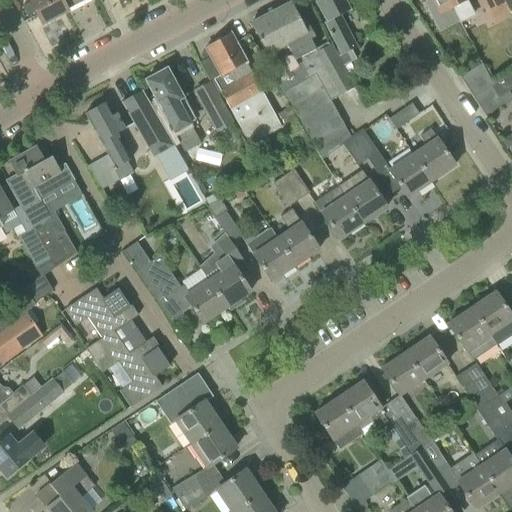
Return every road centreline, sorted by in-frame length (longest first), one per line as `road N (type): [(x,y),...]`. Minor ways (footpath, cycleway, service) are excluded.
road 1 (residential): [(322,511),(273,426),(273,396),(511,236)]
road 2 (residential): [(511,195),(396,0)]
road 3 (tertiary): [(39,96),(219,0)]
